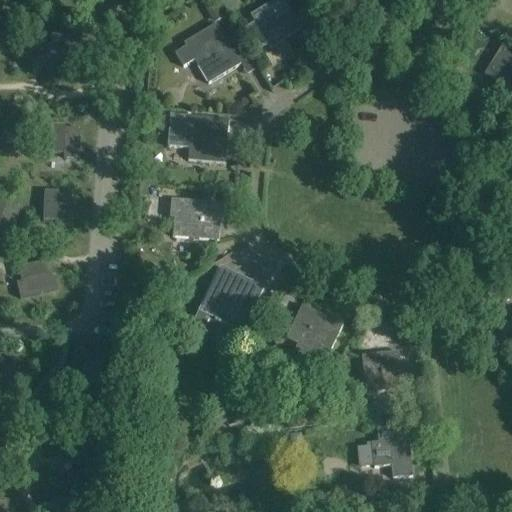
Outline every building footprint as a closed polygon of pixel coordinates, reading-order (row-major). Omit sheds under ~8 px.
[(216,0),(215,0),(205,7),(215,24),(227,17),(216,0)] [(251,45),(262,37),(263,39),(279,28),(285,38),(283,39),(284,40),(301,30),(283,0),(278,0),(250,17),(254,25),(243,32),(251,45)] [(2,9),(0,12),(0,38),(2,39),(0,43),(14,51),(32,17),(17,10),(15,15),(2,9)] [(68,11),(67,17),(53,16),(50,43),(64,45),(64,50),(80,51),(84,13),(68,11)] [(187,51),(178,56),(186,70),(195,64),(208,85),(240,67),(216,26),(184,45),(187,51)] [(511,78),(511,49),(504,45),(484,76),(505,89),(511,78)] [(12,117),(9,122),(0,117),(0,154),(8,158),(26,124),(12,117)] [(170,117),(167,149),(189,151),(188,163),(225,166),(229,122),(170,117)] [(79,160),(80,131),(65,130),(65,126),(50,126),(50,156),(64,156),(63,160),(79,160)] [(73,228),(74,198),(59,197),(59,193),(44,193),(43,222),(57,223),(57,227),(73,228)] [(0,234),(13,237),(20,208),(5,205),(6,201),(0,199),(0,234)] [(172,202),(170,220),(175,220),(174,239),(218,243),(222,206),(172,202)] [(54,275),(48,277),(44,263),(18,270),(21,284),(16,285),(20,300),(57,291),(54,275)] [(198,314),(191,328),(217,341),(224,327),(242,335),(248,323),(264,290),(253,284),(220,268),(211,286),(198,314)] [(142,298),(137,301),(142,308),(159,298),(154,290),(146,290),(140,294),(142,298)] [(158,307),(137,322),(158,352),(180,338),(158,307)] [(293,326),(286,341),(297,347),(298,347),(294,355),(291,361),(320,374),(342,327),(335,324),(302,308),(293,326)] [(75,350),(69,379),(83,382),(82,386),(98,389),(100,379),(104,360),(89,357),(90,353),(75,350)] [(357,378),(364,377),(364,382),(382,380),(383,393),(403,391),(399,354),(362,358),(362,365),(356,365),(357,378)] [(0,386),(20,386),(19,370),(13,370),(13,356),(0,356),(0,386)] [(331,413),(318,414),(319,425),(332,424),(331,413)] [(308,422),(288,424),(289,432),(318,429),(316,416),(307,417),(308,422)] [(0,455),(2,457),(12,429),(0,424),(0,455)] [(365,448),(355,449),(357,469),(366,468),(373,467),(374,470),(391,468),(392,480),(412,478),(406,427),(375,430),(376,444),(365,445),(365,448)] [(113,449),(71,452),(72,469),(114,467),(113,449)] [(68,497),(68,511),(109,511),(110,497),(68,497)] [(0,500),(0,511),(7,511),(9,502),(0,500)]
